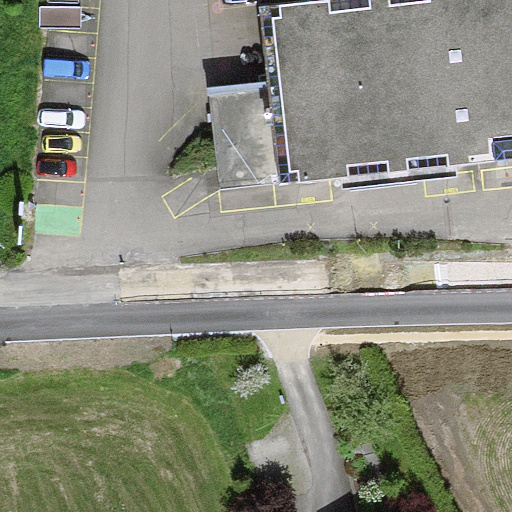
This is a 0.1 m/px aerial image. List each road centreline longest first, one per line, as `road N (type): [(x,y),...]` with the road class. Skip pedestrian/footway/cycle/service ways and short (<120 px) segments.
road 1 (secondary): [(0,312),(511,289)]
road 2 (unknown): [(76,307),(156,85),(200,0)]
